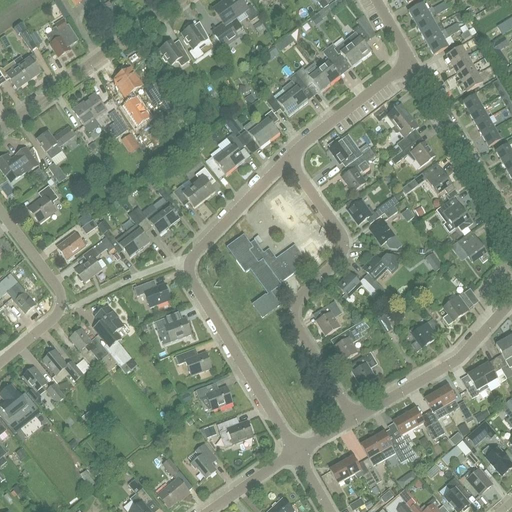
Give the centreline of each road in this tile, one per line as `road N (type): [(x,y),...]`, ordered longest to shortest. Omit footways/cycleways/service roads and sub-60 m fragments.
road 1 (residential): [(293,450),(189,270),(199,248),(287,160)]
road 2 (residential): [(350,417),(295,319),(342,246),(287,160)]
road 3 (tertiary): [(0,128),(181,0)]
road 4 (residential): [(511,235),(408,56)]
road 5 (residential): [(350,417),(450,363),(511,299)]
road 6 (unclassified): [(0,362),(59,310),(51,280),(0,209)]
road 7 (residential): [(287,160),(408,56)]
